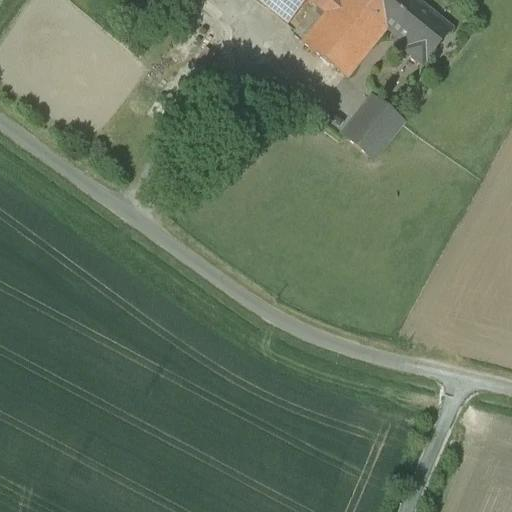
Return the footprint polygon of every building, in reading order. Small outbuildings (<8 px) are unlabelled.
[(124,0),(125,2),(126,5),(127,8),(129,11),(131,13),(134,15),(136,16),(138,18),(141,19),(145,19),(149,19),(154,19),(158,17),(161,15),(163,14),(166,11),(168,8),(170,4),(171,1),(171,0),(124,0)] [(252,0),(287,27),(306,3),(308,0),(252,0)] [(343,3),(338,0),(325,16),(302,46),(345,81),(382,35),(343,3)] [(308,0),(306,3),(316,9),(325,16),(338,0),(308,0)] [(450,32),(409,0),(345,0),(343,3),(382,35),(386,31),(408,49),(404,54),(421,68),(450,32)] [(316,9),(292,38),(302,46),(325,16),(316,9)] [(402,126),(370,101),(341,138),(372,163),(402,126)]
